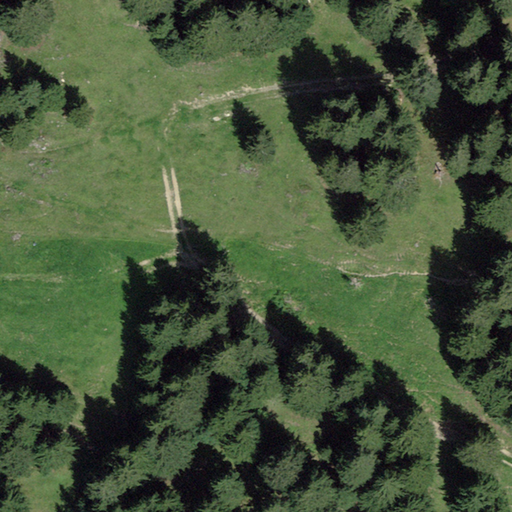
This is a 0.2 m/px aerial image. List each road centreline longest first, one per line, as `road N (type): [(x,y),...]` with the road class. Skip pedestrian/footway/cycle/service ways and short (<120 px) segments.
road 1 (track): [(511,458),(268,326),(214,268),(181,257),(40,284),(0,281)]
road 2 (track): [(181,257),(159,138),(173,112),(511,48)]
